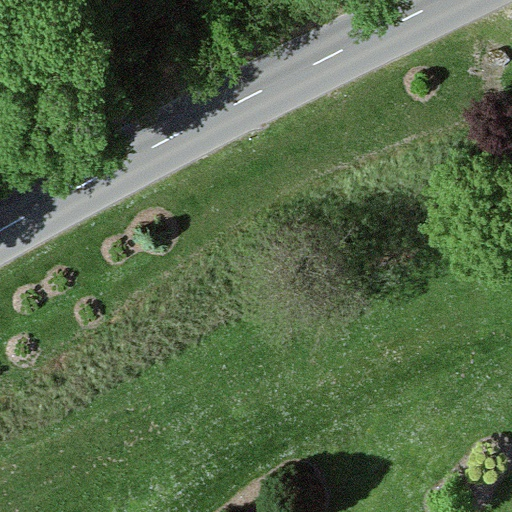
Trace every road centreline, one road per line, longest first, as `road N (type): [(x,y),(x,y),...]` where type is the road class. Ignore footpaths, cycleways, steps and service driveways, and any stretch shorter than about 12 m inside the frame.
road 1 (tertiary): [(0,231),(445,0)]
road 2 (track): [(0,113),(175,0)]
